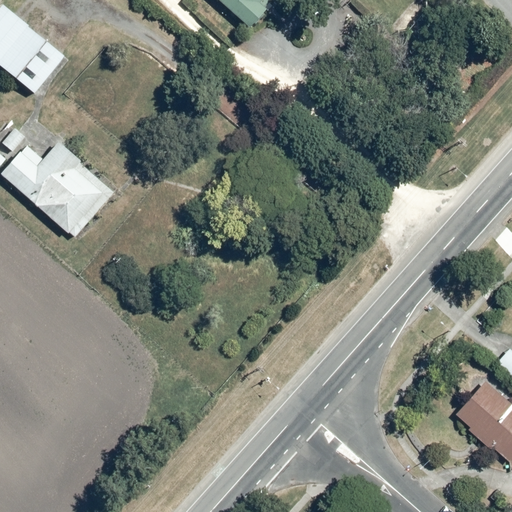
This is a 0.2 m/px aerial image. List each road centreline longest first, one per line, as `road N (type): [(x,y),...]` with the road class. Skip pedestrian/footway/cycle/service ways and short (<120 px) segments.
road 1 (secondary): [(511,174),(302,409)]
road 2 (residential): [(302,409),(417,511)]
road 3 (secondary): [(302,409),(210,511)]
